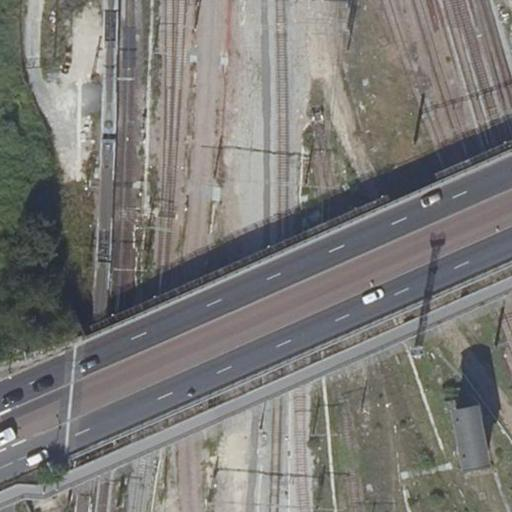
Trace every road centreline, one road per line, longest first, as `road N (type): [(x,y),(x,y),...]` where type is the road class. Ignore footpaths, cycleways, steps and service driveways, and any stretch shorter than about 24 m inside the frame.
road 1 (primary): [(511,165),(0,396)]
road 2 (primary): [(0,470),(511,241)]
